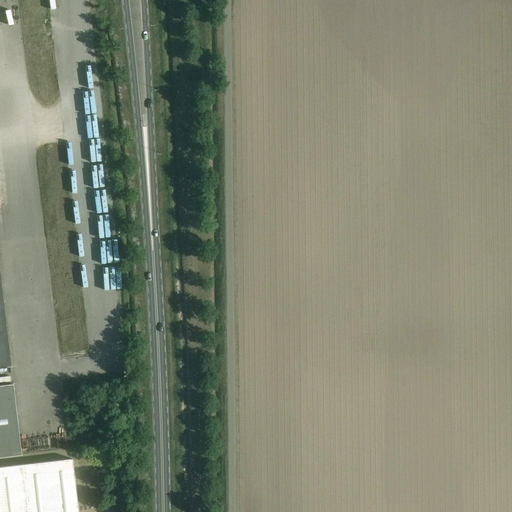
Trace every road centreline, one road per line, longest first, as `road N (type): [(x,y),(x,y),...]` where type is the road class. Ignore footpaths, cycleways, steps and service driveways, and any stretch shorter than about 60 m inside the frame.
road 1 (unclassified): [(234,511),(227,0)]
road 2 (primary): [(162,511),(151,235)]
road 3 (primary): [(124,0),(151,235)]
road 4 (primary): [(151,235),(143,0)]
